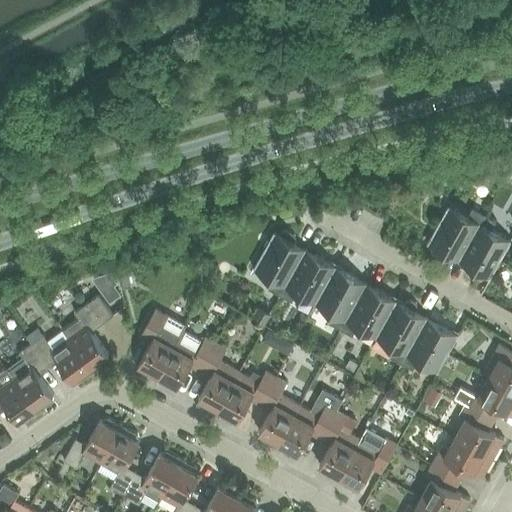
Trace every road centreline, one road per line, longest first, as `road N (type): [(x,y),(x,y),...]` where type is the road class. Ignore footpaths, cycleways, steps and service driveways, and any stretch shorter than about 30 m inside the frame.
road 1 (secondary): [(0,242),(230,163),(511,86)]
road 2 (secondary): [(511,60),(0,205)]
road 3 (residential): [(0,461),(88,396),(110,391),(335,511)]
road 4 (residential): [(511,322),(314,214)]
